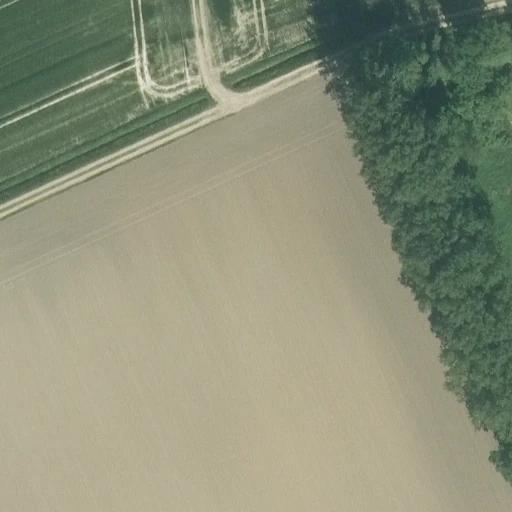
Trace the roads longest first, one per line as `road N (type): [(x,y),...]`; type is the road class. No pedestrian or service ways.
road 1 (track): [(511,4),(404,28),(0,213)]
road 2 (track): [(345,57),(511,422)]
